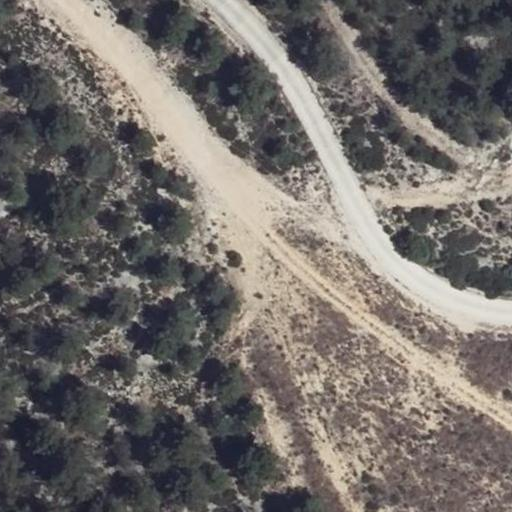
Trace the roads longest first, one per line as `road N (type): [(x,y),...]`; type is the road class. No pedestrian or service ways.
road 1 (track): [(511,416),(305,285),(187,133),(62,0)]
road 2 (unclassified): [(511,316),(465,321),(399,280),(339,195),(283,79),(202,0)]
